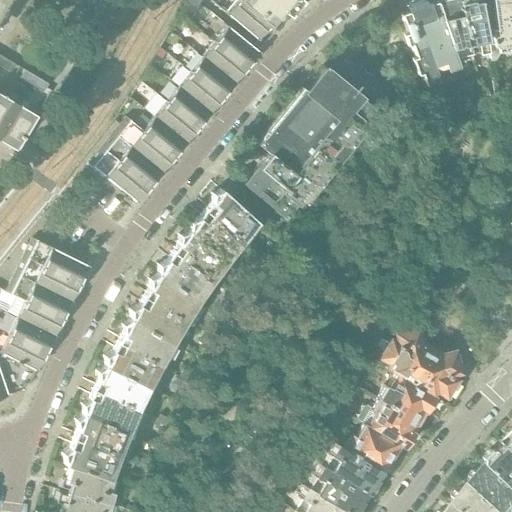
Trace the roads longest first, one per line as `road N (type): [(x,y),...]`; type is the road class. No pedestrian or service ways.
road 1 (residential): [(20,455),(76,329),(124,250),(291,42),(346,0)]
road 2 (residential): [(395,511),(511,376)]
